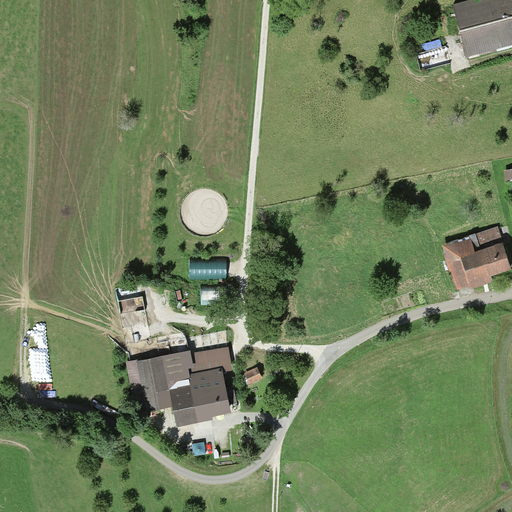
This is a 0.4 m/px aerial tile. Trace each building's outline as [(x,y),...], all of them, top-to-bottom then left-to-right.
[(511,0),(481,0),(456,6),(467,56),(511,45),(511,0)] [(422,37),(424,46),(443,44),(442,34),(422,37)] [(452,271),(458,289),(470,286),(471,290),(493,283),(491,277),(511,270),(511,269),(506,250),(499,227),(441,245),(449,272),(452,271)] [(224,261),(191,262),(192,279),(225,278),(224,261)] [(123,314),(148,308),(142,282),(117,287),(123,314)] [(223,289),(202,289),(202,305),(223,304),(223,289)] [(190,349),(131,362),(142,411),(171,405),(175,422),(229,410),(220,369),(234,366),(230,347),(196,354),(197,358),(192,359),(190,349)] [(255,368),(245,373),(249,382),(260,377),(255,368)]
